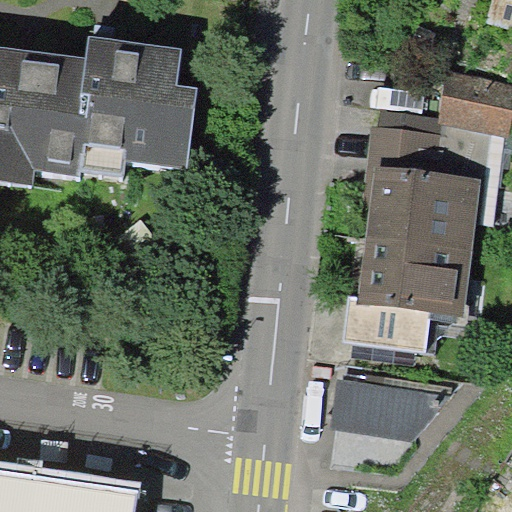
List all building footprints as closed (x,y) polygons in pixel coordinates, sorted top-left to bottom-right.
[(176,61),(111,52),(108,52),(107,60),(97,59),(86,57),(87,49),(83,49),(81,70),(30,63),(14,61),(13,66),(0,64),(0,169),(11,171),(10,177),(76,186),(79,159),(106,162),(105,168),(182,178),(190,113),(187,113),(185,127),(168,125),(176,61)] [(511,94),(447,82),(439,127),(504,139),(511,94)] [(367,244),(456,255),(464,190),(375,179),(367,244)] [(448,319),(456,255),(367,244),(359,308),(448,319)] [(331,432),(410,444),(442,405),(443,396),(379,387),(379,385),(364,383),(362,393),(337,390),(331,432)] [(130,511),(132,500),(0,480),(0,511),(130,511)]
